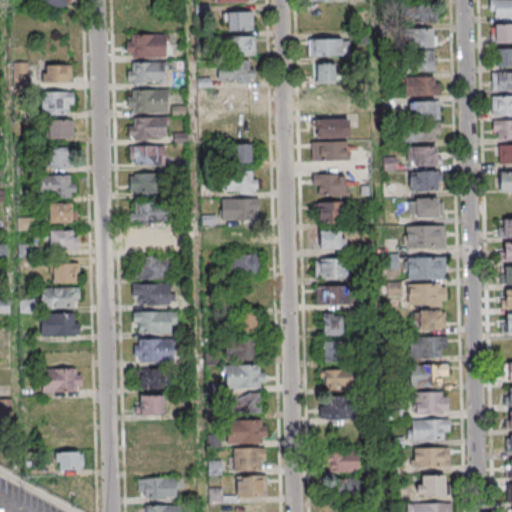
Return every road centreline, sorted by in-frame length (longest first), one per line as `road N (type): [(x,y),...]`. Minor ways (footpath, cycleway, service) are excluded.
road 1 (residential): [(291,511),(278,0)]
road 2 (residential): [(108,511),(95,0)]
road 3 (residential): [(474,511),(462,0)]
